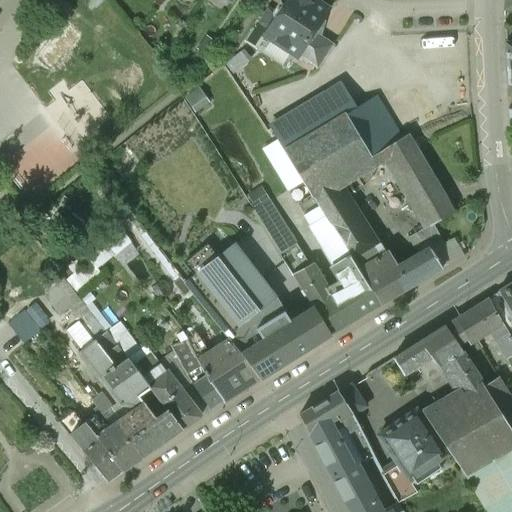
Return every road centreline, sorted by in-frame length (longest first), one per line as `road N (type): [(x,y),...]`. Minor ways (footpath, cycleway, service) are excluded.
road 1 (secondary): [(511,257),(279,402)]
road 2 (residential): [(486,10),(495,161),(511,209)]
road 3 (secondary): [(279,402),(114,511)]
road 4 (residential): [(486,10),(398,14),(362,0)]
road 5 (residential): [(279,402),(337,511)]
